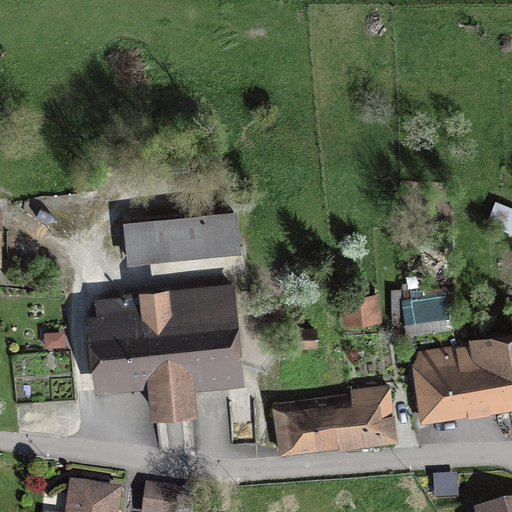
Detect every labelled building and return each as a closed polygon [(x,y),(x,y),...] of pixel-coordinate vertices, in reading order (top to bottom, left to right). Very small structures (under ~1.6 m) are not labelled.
[(511,210),(494,203),(483,228),(511,240),(511,210)] [(225,211),(117,221),(120,256),(229,245),(225,211)] [(149,382),(153,413),(190,409),(186,376),(236,370),(226,293),(89,309),(98,388),(149,382)] [(442,295),(406,300),(410,332),(446,327),(442,295)] [(375,297),(347,298),(348,323),(376,322),(375,297)] [(312,327),(291,326),(290,351),(311,352),(312,327)] [(476,352),(416,361),(425,417),(511,404),(511,333),(474,339),(476,352)] [(331,406),(280,412),(284,448),(335,442),(391,435),(387,399),(331,406)] [(458,476),(433,477),(434,502),(459,501),(458,476)] [(188,511),(191,489),(147,483),(143,511),(152,511),(188,511)] [(112,511),(115,494),(71,487),(67,511),(112,511)]
